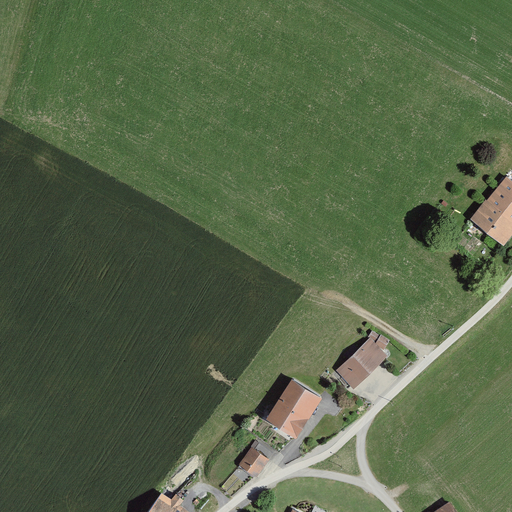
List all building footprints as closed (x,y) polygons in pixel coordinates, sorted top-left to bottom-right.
[(511,227),(511,185),(501,177),(467,219),(498,245),(511,227)] [(376,346),(385,351),(390,342),(382,337),(376,346)] [(366,340),(333,371),(349,388),(382,357),(366,340)] [(316,398),(286,380),(261,419),(290,438),(316,398)] [(264,460),(246,448),(233,467),(251,479),(264,460)] [(187,511),(158,491),(143,511),(187,511)] [(451,511),(445,502),(430,511),(451,511)]
